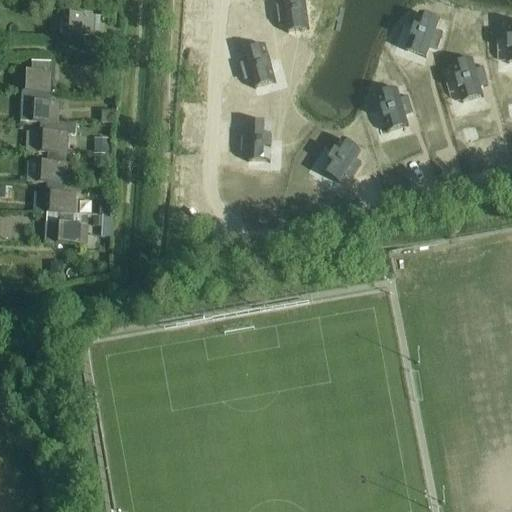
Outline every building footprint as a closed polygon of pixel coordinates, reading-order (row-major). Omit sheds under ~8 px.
[(282,0),(284,7),(276,8),(278,23),(286,22),(286,25),(287,35),(309,32),(305,0),(282,0)] [(104,12),(103,22),(121,24),(122,13),(104,12)] [(94,37),(95,17),(68,16),(67,36),(94,37)] [(438,23),(419,16),(405,52),(426,60),(431,48),(438,50),(443,36),(435,33),(438,23)] [(247,64),(240,66),(244,81),(251,78),(252,81),(255,91),(276,85),(266,48),(244,54),(247,64)] [(473,61),(451,68),(462,105),(484,99),(480,86),(487,84),(483,69),(476,71),(473,61)] [(23,93),(33,93),(51,94),(52,63),(33,62),(32,73),(24,73),(23,93)] [(105,65),(104,72),(109,76),(116,77),(116,66),(105,65)] [(397,91),(376,97),(387,134),(408,128),(404,116),(412,113),(408,99),(400,101),(397,91)] [(23,93),(22,123),(32,123),(41,124),(59,125),(60,105),(50,104),(51,94),(33,93),(23,93)] [(101,113),(101,125),(112,126),(112,113),(101,113)] [(41,134),(40,154),(48,154),(67,155),(68,137),(76,137),(77,126),(59,125),(41,124),(41,134)] [(241,135),(241,151),(248,151),(248,154),(248,164),(270,165),(272,126),(250,125),(249,135),(241,135)] [(342,140),(320,174),(339,186),(346,175),(353,179),(361,166),(354,161),(360,153),(342,140)] [(95,142),(94,157),(110,158),(111,142),(95,142)] [(39,184),(49,184),(66,185),(67,155),(48,154),(48,164),(40,164),(39,184)] [(96,157),(96,167),(107,167),(108,158),(96,157)] [(47,214),(57,215),(74,216),(75,196),(65,195),(66,185),(49,184),(48,194),(47,214)] [(100,208),(100,217),(103,217),(114,218),(115,208),(100,208)] [(46,224),(45,245),(83,247),(89,247),(90,226),(84,226),(74,226),(74,216),(57,215),(57,225),(46,224)] [(103,229),(102,240),(113,240),(114,218),(103,217),(103,218),(103,229)] [(94,218),(94,229),(103,229),(103,218),(94,218)]
